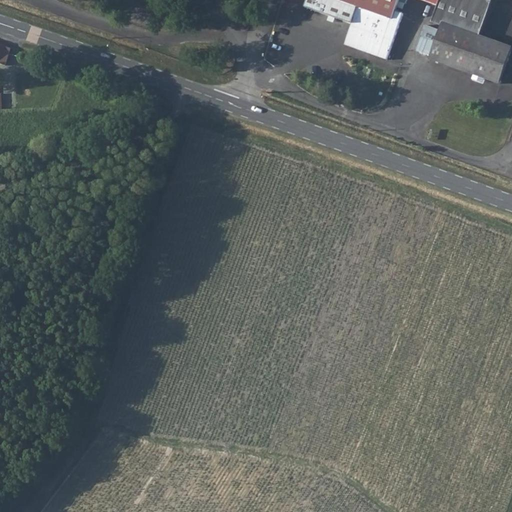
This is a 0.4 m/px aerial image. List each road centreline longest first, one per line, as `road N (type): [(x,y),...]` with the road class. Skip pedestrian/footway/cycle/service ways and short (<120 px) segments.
road 1 (secondary): [(0,24),(511,203)]
road 2 (track): [(0,187),(162,123),(190,89)]
